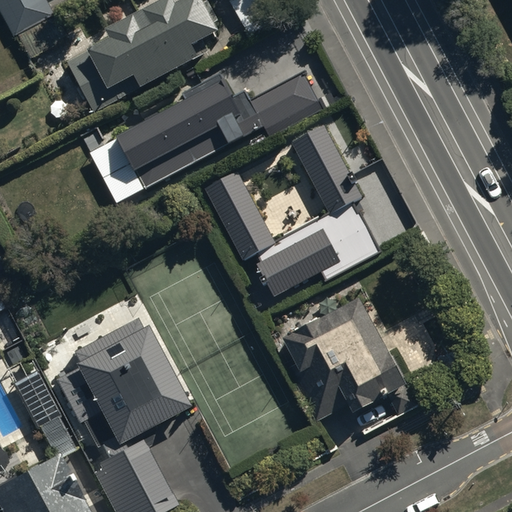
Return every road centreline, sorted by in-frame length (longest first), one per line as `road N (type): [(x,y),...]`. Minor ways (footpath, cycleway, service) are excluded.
road 1 (secondary): [(511,259),(374,0)]
road 2 (residential): [(360,511),(511,433)]
